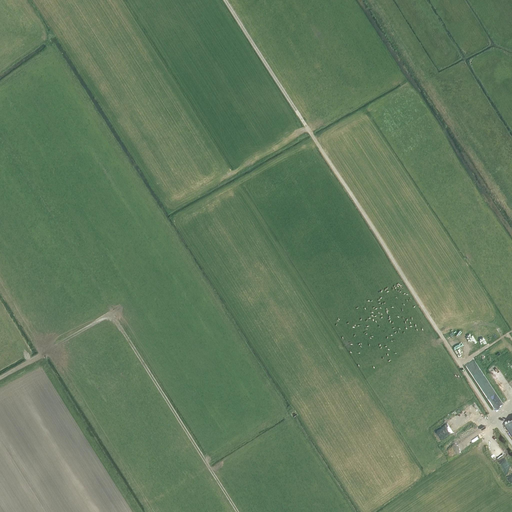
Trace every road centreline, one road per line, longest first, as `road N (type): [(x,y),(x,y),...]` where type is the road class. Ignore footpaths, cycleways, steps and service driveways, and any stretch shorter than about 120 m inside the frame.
road 1 (track): [(496,420),(224,0)]
road 2 (track): [(236,511),(112,315),(0,376)]
